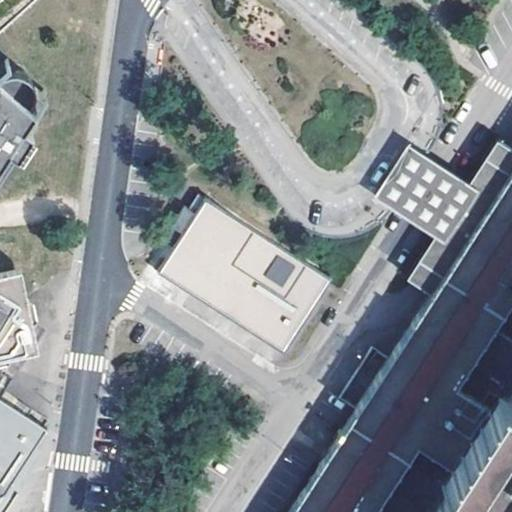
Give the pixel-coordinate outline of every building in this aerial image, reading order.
[(33,107),(0,79),(0,159),(8,148),(17,153),(32,131),(23,125),(33,107)] [(511,511),(511,149),(496,140),(468,183),(435,235),(407,279),(430,294),(287,511),(511,511)] [(435,235),(468,183),(442,166),(423,154),(405,143),(387,171),(372,194),(391,207),(408,218),(435,235)] [(205,197),(158,269),(285,354),(331,278),(205,197)] [(0,355),(38,347),(20,268),(0,272),(0,355)] [(0,503),(47,430),(0,400),(0,503)]
